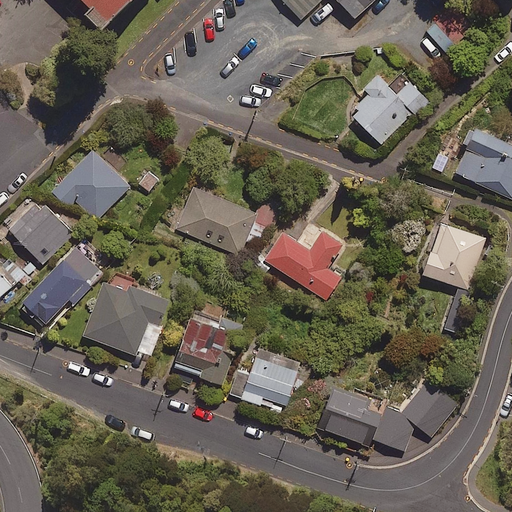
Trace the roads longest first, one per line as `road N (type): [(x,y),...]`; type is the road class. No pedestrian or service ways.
road 1 (residential): [(0,355),(349,485)]
road 2 (residential): [(114,79),(383,174)]
road 3 (residential): [(511,309),(485,409),(463,453),(423,479),(349,485)]
road 4 (residential): [(0,188),(114,79)]
